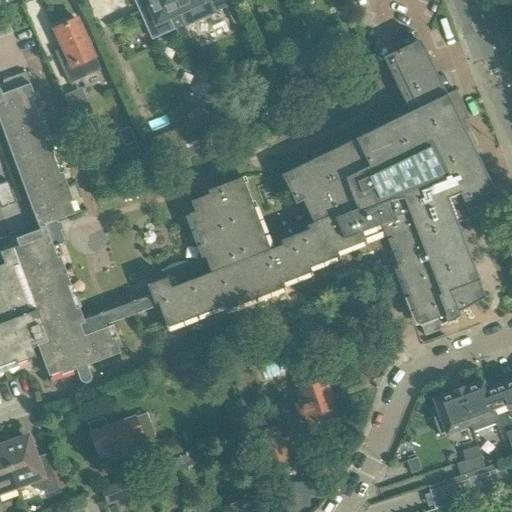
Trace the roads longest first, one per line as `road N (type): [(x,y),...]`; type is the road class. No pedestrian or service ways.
road 1 (residential): [(350,511),(417,378),(511,331)]
road 2 (tertiary): [(511,120),(464,0)]
